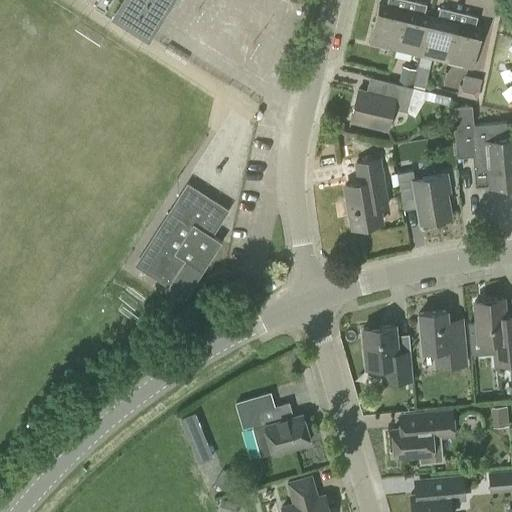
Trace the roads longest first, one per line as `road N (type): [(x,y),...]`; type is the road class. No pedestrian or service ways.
road 1 (tertiary): [(20,511),(131,400),(308,299)]
road 2 (residential): [(308,299),(295,161),(331,0)]
road 3 (residential): [(369,511),(308,299)]
road 4 (tertiary): [(308,299),(511,251)]
